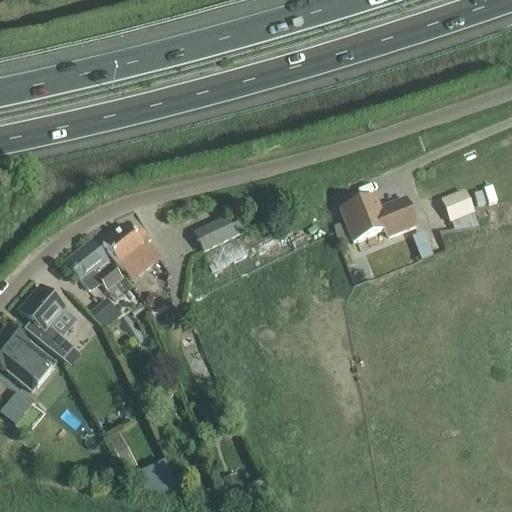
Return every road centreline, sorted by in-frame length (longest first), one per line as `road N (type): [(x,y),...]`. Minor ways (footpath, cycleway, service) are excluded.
road 1 (unclassified): [(0,302),(89,221),(511,91)]
road 2 (motorway): [(0,140),(230,85),(498,0)]
road 3 (motorway): [(345,0),(0,92)]
